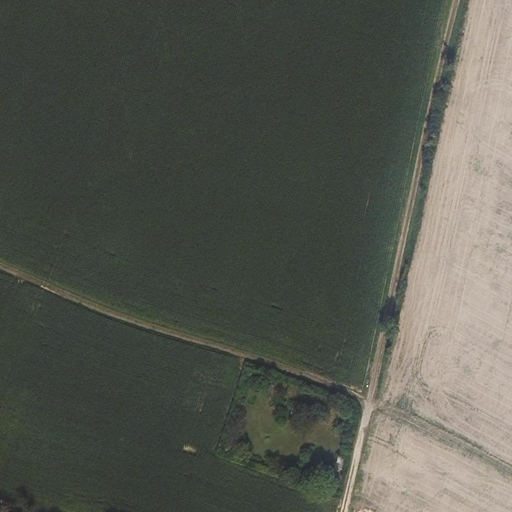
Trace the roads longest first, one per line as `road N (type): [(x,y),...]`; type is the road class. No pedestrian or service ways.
road 1 (track): [(0,261),(371,405),(511,474)]
road 2 (track): [(455,0),(348,511)]
